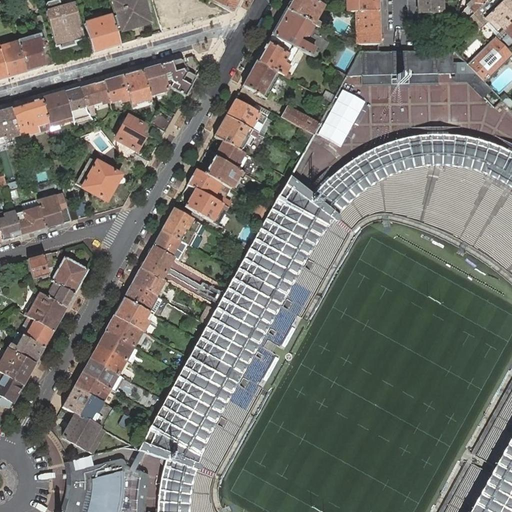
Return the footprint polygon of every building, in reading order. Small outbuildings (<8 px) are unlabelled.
[(78,36),(83,34),(73,0),(44,0),(46,7),(45,7),(56,47),(59,46),(60,50),(71,47),(69,39),(72,38),(78,36)] [(112,17),(115,29),(121,27),(122,30),(132,28),(139,26),(149,22),(142,0),(113,0),(114,2),(117,15),(112,17)] [(208,0),(209,0),(213,3),(232,13),(238,0),(208,0)] [(313,0),(290,0),(285,9),(313,25),(318,28),(320,24),(315,21),(323,6),(319,3),(315,1),(313,0)] [(346,0),(347,13),(356,12),(378,11),(377,0),(346,0)] [(417,0),(418,14),(443,14),(442,0),(417,0)] [(462,12),(459,15),(465,21),(487,0),(470,0),(472,2),(466,8),(464,9),(463,10),(462,12)] [(487,0),(465,21),(474,30),(476,28),(478,31),(487,23),(497,35),(502,31),(511,20),(511,4),(507,0),(487,0)] [(232,13),(213,3),(209,9),(210,12),(219,16),(232,13)] [(285,9),(271,35),(295,48),(298,50),(311,57),(313,53),(315,49),(306,44),(301,41),(299,40),(302,35),(304,37),(308,36),(313,25),(285,9)] [(357,45),(379,45),(379,29),(378,11),(356,12),(357,45)] [(56,64),(41,14),(35,16),(40,34),(44,47),(41,49),(46,67),(56,64)] [(85,24),(93,53),(120,45),(115,29),(112,17),(112,16),(85,24)] [(162,33),(170,31),(166,17),(158,19),(162,33)] [(511,20),(502,31),(507,36),(502,41),(506,43),(508,41),(510,43),(511,41),(511,20)] [(26,72),(46,67),(41,49),(44,47),(40,34),(17,41),(18,43),(26,72)] [(280,75),(283,77),(289,67),(298,50),(295,48),(271,35),(266,43),(256,62),(276,73),(280,75)] [(471,70),(484,83),(506,62),(503,58),(504,58),(502,56),(506,52),(493,39),(466,65),(471,70)] [(7,78),(26,72),(18,43),(9,45),(10,50),(0,53),(7,78)] [(359,52),(345,78),(361,77),(361,86),(400,85),(438,84),(437,75),(455,74),(455,78),(451,78),(452,80),(453,81),(455,82),(466,82),(482,98),(483,97),(494,108),(501,101),(484,83),(471,70),(456,70),(455,64),(452,64),(452,51),(418,51),(399,52),(379,52),(359,52)] [(511,57),(506,52),(502,56),(504,58),(503,58),(506,62),(509,59),(511,57)] [(180,59),(161,65),(167,87),(168,88),(185,97),(195,79),(194,76),(188,73),(185,74),(183,70),(184,67),(182,61),(180,59)] [(256,62),(242,86),(256,93),(259,95),(261,96),(266,99),(270,93),(266,91),(276,73),(256,62)] [(161,65),(141,71),(149,96),(166,91),(168,88),(167,87),(161,65)] [(141,71),(122,76),(129,101),(131,109),(134,108),(133,105),(146,101),(147,104),(151,103),(150,101),(149,96),(141,71)] [(266,91),(270,93),(280,75),(276,73),(266,91)] [(122,76),(104,82),(110,102),(110,103),(120,100),(121,103),(129,101),(122,76)] [(104,82),(80,89),(86,113),(89,116),(92,115),(91,110),(90,110),(89,106),(101,103),(101,105),(110,102),(104,82)] [(69,109),(74,126),(92,120),(89,116),(86,113),(80,89),(64,93),(69,109)] [(343,147),(365,100),(341,89),(319,136),(343,147)] [(62,111),(69,109),(64,93),(58,95),(41,100),(48,123),(61,120),(62,124),(66,123),(62,111)] [(511,102),(506,97),(502,101),(509,109),(511,105),(511,102)] [(48,123),(41,100),(11,109),(19,136),(28,133),(29,136),(50,130),(49,127),(48,123)] [(234,100),(225,116),(250,130),(257,134),(265,117),(259,114),(234,100)] [(299,129),(312,136),(318,125),(286,108),(280,118),(299,129)] [(11,109),(0,111),(0,146),(5,145),(4,140),(19,136),(11,109)] [(225,116),(214,137),(222,142),(240,152),(243,146),(245,143),(247,144),(250,145),(257,134),(250,130),(225,116)] [(265,117),(257,134),(262,137),(271,120),(265,117)] [(121,129),(118,127),(116,131),(118,133),(114,140),(136,152),(141,142),(136,140),(138,136),(140,132),(143,127),(127,118),(121,129)] [(293,154),(299,158),(304,149),(312,136),(299,129),(295,135),(297,136),(296,138),(299,140),(294,150),(295,151),(293,154)] [(314,193),(311,196),(352,230),(356,225),(362,220),(371,216),(379,215),(387,215),(395,215),(402,217),(411,219),(439,230),(465,243),(491,259),(511,273),(511,153),(510,152),(477,140),(441,135),(436,135),(431,135),(393,142),(369,151),(348,163),(335,172),(314,193)] [(222,142),(213,157),(235,170),(244,154),(240,152),(222,142)] [(134,154),(130,162),(144,170),(148,162),(134,154)] [(238,171),(247,156),(244,154),(235,170),(238,171)] [(241,180),(244,174),(238,171),(235,170),(213,157),(210,163),(204,174),(220,184),(225,186),(230,189),(237,177),(241,180)] [(81,188),(105,202),(120,176),(95,162),(81,188)] [(195,169),(186,185),(190,187),(192,188),(194,190),(211,199),(226,208),(230,202),(219,195),(215,193),(220,184),(204,174),(195,169)] [(165,461),(214,477),(352,230),(311,196),(288,178),(269,212),(261,227),(251,245),(247,251),(223,295),(221,299),(218,303),(214,310),(206,325),(156,415),(149,428),(137,451),(165,461)] [(215,193),(219,195),(225,186),(220,184),(215,193)] [(211,199),(194,190),(191,195),(184,208),(212,223),(218,212),(220,209),(222,210),(225,212),(227,208),(226,208),(211,199)] [(63,224),(71,222),(66,208),(59,210),(57,205),(65,203),(62,195),(55,197),(37,202),(39,208),(45,229),(63,224)] [(248,220),(261,227),(269,212),(257,205),(248,220)] [(71,222),(79,220),(74,206),(69,207),(66,208),(71,222)] [(21,236),(45,229),(39,208),(24,212),(23,210),(14,213),(21,236)] [(173,209),(161,231),(180,242),(184,244),(186,245),(188,246),(201,225),(192,220),(173,209)] [(0,219),(0,240),(1,242),(11,239),(14,238),(21,236),(14,213),(3,216),(4,219),(0,219)] [(206,228),(201,225),(188,246),(194,250),(206,228)] [(182,251),(186,245),(184,244),(180,242),(161,231),(152,246),(170,256),(175,248),(182,251)] [(152,246),(140,268),(161,279),(164,274),(167,268),(170,263),(173,258),(170,256),(152,246)] [(176,259),(177,260),(182,251),(175,248),(170,256),(173,258),(176,259)] [(50,282),(54,284),(74,295),(87,271),(77,265),(79,263),(72,259),(71,262),(64,258),(55,273),(52,267),(54,267),(50,253),(42,256),(48,277),(49,280),(50,281),(50,282)] [(42,256),(34,258),(38,271),(34,272),(36,279),(36,278),(41,277),(42,279),(48,277),(42,256)] [(34,258),(27,260),(33,279),(36,279),(34,272),(38,271),(34,258)] [(140,268),(132,283),(156,297),(163,284),(164,281),(161,279),(140,268)] [(132,283),(123,298),(147,312),(156,297),(132,283)] [(54,284),(46,297),(66,309),(74,295),(54,284)] [(156,297),(160,299),(163,293),(164,291),(167,286),(163,284),(156,297)] [(30,302),(23,314),(27,317),(28,317),(53,331),(66,309),(46,297),(40,294),(34,305),(30,302)] [(148,313),(153,316),(157,309),(160,305),(162,300),(160,299),(156,297),(147,312),(148,313)] [(113,316),(142,332),(147,323),(143,321),(148,313),(147,312),(123,298),(113,316)] [(214,310),(208,306),(199,321),(206,325),(209,319),(214,310)] [(105,331),(133,347),(142,332),(113,316),(105,331)] [(28,317),(19,334),(23,336),(44,348),(53,331),(28,317)] [(97,345),(126,362),(133,347),(105,331),(97,345)] [(8,349),(35,364),(44,348),(23,336),(19,334),(17,333),(8,349)] [(89,359),(118,375),(126,362),(97,345),(89,359)] [(35,364),(8,349),(0,362),(0,372),(3,374),(23,386),(35,364)] [(110,389),(118,375),(89,359),(81,373),(110,389)] [(10,408),(23,386),(3,374),(0,372),(0,396),(1,397),(0,399),(0,406),(2,407),(10,408)] [(81,373),(73,387),(102,404),(110,389),(81,373)] [(511,511),(511,379),(439,511),(511,511)] [(102,404),(73,387),(60,410),(72,417),(99,432),(112,410),(102,404)] [(59,440),(88,456),(101,433),(99,432),(72,417),(59,440)] [(119,460),(91,467),(93,476),(126,468),(124,462),(121,460),(119,460)] [(215,511),(213,505),(211,496),(211,487),(214,477),(165,461),(158,489),(155,511),(215,511)] [(136,496),(140,472),(126,468),(123,474),(123,483),(123,491),(136,496)] [(143,511),(144,503),(146,491),(148,479),(147,475),(145,474),(140,472),(136,496),(135,510),(135,511),(120,511),(121,507),(123,491),(123,483),(123,474),(92,481),(92,487),(87,486),(87,478),(86,471),(86,470),(86,469),(70,473),(70,481),(69,493),(67,501),(65,508),(63,511),(58,511),(57,511),(143,511)]
